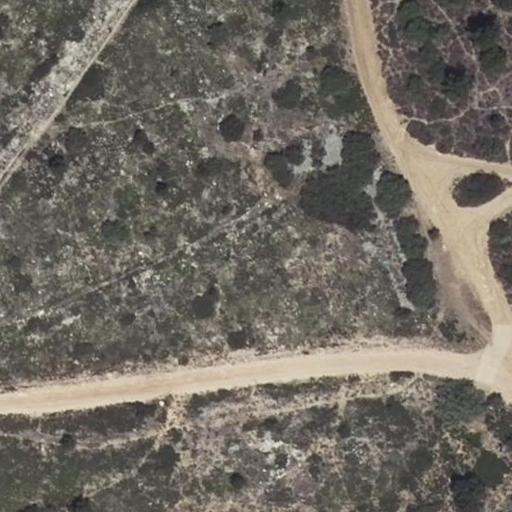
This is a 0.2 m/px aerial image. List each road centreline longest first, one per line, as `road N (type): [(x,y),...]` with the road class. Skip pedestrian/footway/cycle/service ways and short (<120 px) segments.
road 1 (track): [(511,376),(408,356),(233,368),(0,402)]
road 2 (track): [(470,246),(404,151),(359,0)]
road 3 (track): [(506,369),(470,246),(493,208),(511,203)]
